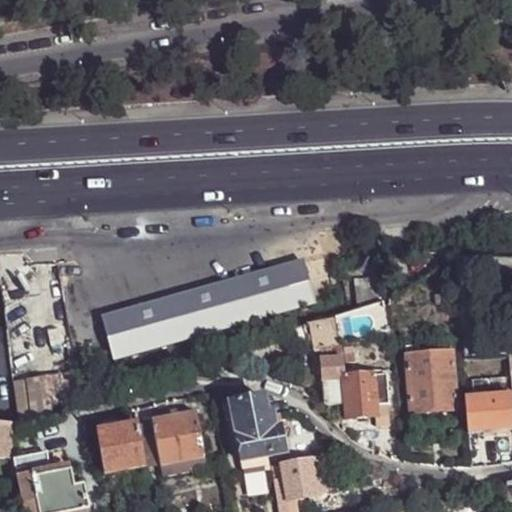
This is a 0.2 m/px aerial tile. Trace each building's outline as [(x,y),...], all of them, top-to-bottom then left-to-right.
[(303,261),(101,318),(113,358),(315,301),(303,261)] [(359,311),(379,304),(387,302),(384,275),(356,279),(359,311)] [(447,294),(436,295),(437,304),(448,303),(447,294)] [(387,302),(379,304),(380,319),(389,319),(388,301),(387,302)] [(326,383),(327,404),(330,406),(345,405),(344,380),(341,345),(323,347),(326,383)] [(354,348),(344,349),(345,364),(355,364),(354,348)] [(431,412),(456,410),(452,354),(407,358),(411,414),(431,412)] [(77,364),(59,369),(65,411),(85,405),(77,364)] [(59,369),(43,374),(48,415),(65,411),(59,369)] [(43,374),(14,383),(18,424),(48,415),(43,374)] [(387,377),(344,380),(345,405),(347,420),(360,419),(380,418),(379,408),(390,406),(387,377)] [(511,396),(466,400),(469,435),(491,433),(511,431),(511,396)] [(265,398),(232,404),(224,405),(227,421),(234,420),(244,475),(269,467),(266,458),(285,454),(281,427),(275,428),(274,422),(273,415),(269,416),(265,398)] [(390,417),(390,406),(379,408),(380,418),(390,417)] [(152,422),(161,467),(205,458),(197,413),(175,418),(152,422)] [(137,425),(145,468),(161,467),(152,422),(137,425)] [(16,429),(16,424),(0,423),(0,469),(13,470),(14,457),(15,453),(16,429)] [(105,475),(145,468),(137,425),(116,430),(98,433),(105,475)] [(74,511),(91,509),(85,475),(74,477),(70,457),(50,461),(47,447),(15,453),(14,457),(24,511),(74,511)] [(205,458),(161,467),(163,477),(208,468),(205,458)] [(329,458),(315,460),(316,471),(320,494),(328,492),(333,488),(329,458)] [(315,460),(267,468),(276,511),(293,511),(293,501),(320,496),(320,494),(316,471),(315,460)]
